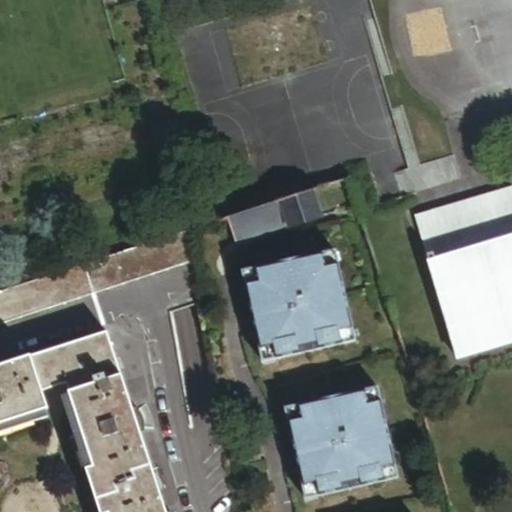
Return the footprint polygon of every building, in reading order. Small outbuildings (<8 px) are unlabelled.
[(428,261),(511,236),(511,187),(415,218),(428,261)] [(283,202),(291,226),(292,229),(323,219),(314,192),(283,202)] [(291,226),(283,202),(229,219),(237,244),(291,226)] [(191,231),(0,292),(0,326),(196,263),(191,231)] [(511,343),(511,236),(428,261),(458,360),(511,343)] [(242,271),(263,362),(355,340),(334,249),(242,271)] [(68,387),(72,399),(95,471),(87,474),(99,511),(166,511),(142,437),(135,412),(109,335),(0,369),(0,427),(47,413),(50,412),(44,395),(68,387)] [(286,408),(308,498),(400,476),(378,386),(286,408)] [(64,402),(87,474),(95,471),(72,399),(64,402)] [(135,412),(142,437),(146,435),(146,432),(146,431),(146,430),(145,427),(145,426),(145,424),(143,419),(142,417),(141,416),(138,412),(135,412)] [(0,436),(49,421),(47,413),(0,427),(0,436)]
